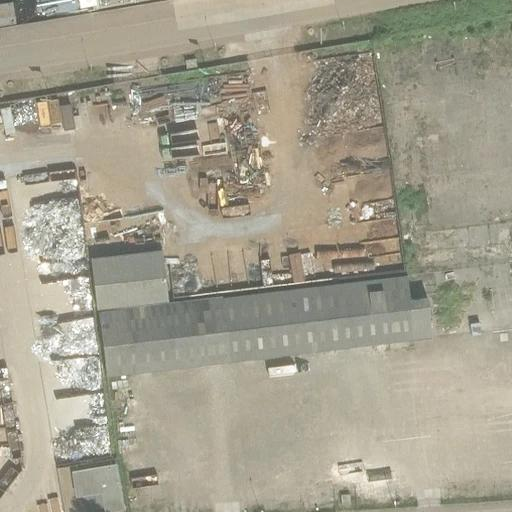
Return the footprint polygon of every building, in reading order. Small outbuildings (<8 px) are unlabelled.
[(70,105),(59,107),(63,132),(75,130),(70,105)] [(96,308),(168,300),(163,250),(90,258),(96,308)] [(427,299),(411,301),(408,276),(99,313),(107,375),(415,338),(431,336),(427,299)] [(511,342),(494,344),(502,482),(511,481),(511,342)] [(494,344),(433,347),(441,486),(502,482),(494,344)] [(106,511),(108,511),(125,509),(118,465),(74,472),(78,496),(104,492),(106,511)]
